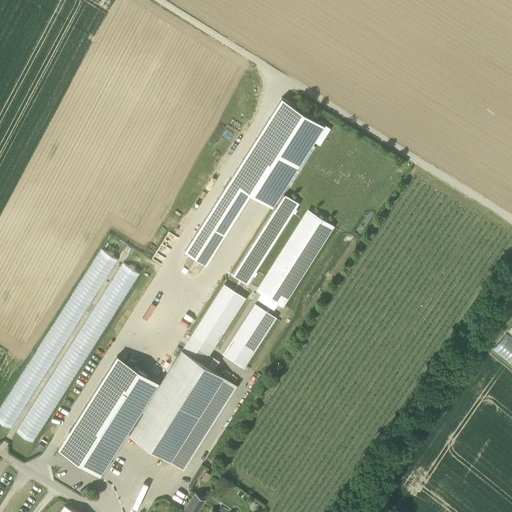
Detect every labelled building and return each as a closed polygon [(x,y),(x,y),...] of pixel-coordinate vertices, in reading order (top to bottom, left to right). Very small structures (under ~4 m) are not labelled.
[(282,99),(186,249),(206,262),(250,192),(271,205),(323,125),(282,99)] [(283,306),(334,227),(308,211),(257,290),(283,306)] [(266,228),(247,258),(258,265),(277,235),(266,228)] [(0,419),(15,428),(116,255),(100,246),(0,416),(0,419)] [(122,260),(19,432),(36,442),(139,269),(122,260)] [(224,285),(193,334),(213,347),(244,298),(224,285)] [(255,304),(223,353),(244,366),(275,318),(255,304)] [(511,368),(511,343),(502,336),(490,351),(511,368)] [(202,350),(192,344),(186,352),(196,359),(202,350)] [(181,349),(142,410),(144,411),(129,434),(170,461),(224,376),(213,369),(203,363),(196,359),(186,352),(181,349)] [(218,361),(208,355),(203,363),(213,369),(218,361)] [(117,356),(70,430),(59,447),(100,473),(111,456),(158,382),(117,356)] [(224,376),(170,461),(183,469),(237,385),(224,376)] [(196,511),(205,499),(195,492),(184,511),(185,511),(196,511)]
